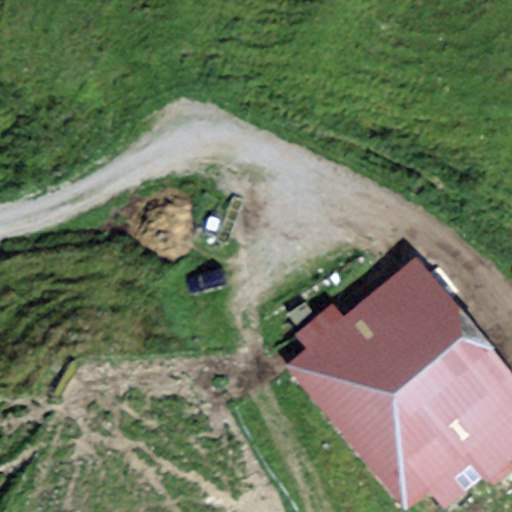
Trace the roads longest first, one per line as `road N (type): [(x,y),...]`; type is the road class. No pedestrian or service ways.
road 1 (track): [(0,233),(48,222),(210,144),(310,179),(405,229),(511,330)]
road 2 (track): [(310,179),(225,353),(309,511)]
